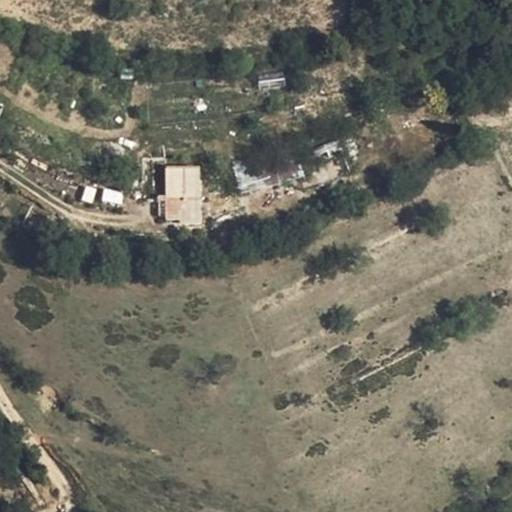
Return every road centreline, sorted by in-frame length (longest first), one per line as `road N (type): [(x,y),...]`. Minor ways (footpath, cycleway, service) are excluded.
road 1 (track): [(68,511),(63,490),(0,394)]
road 2 (track): [(0,166),(81,217),(109,222)]
